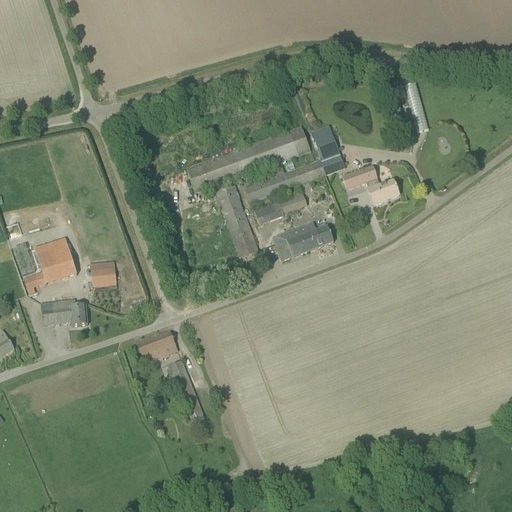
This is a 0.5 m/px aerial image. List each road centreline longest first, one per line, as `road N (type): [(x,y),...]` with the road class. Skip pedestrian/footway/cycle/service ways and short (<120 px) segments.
road 1 (unclassified): [(92,115),(304,62),(511,71)]
road 2 (unclassified): [(168,321),(388,242),(511,152)]
road 3 (unclassified): [(168,321),(92,115)]
road 4 (unclassified): [(0,382),(168,321)]
road 5 (track): [(55,0),(92,115)]
